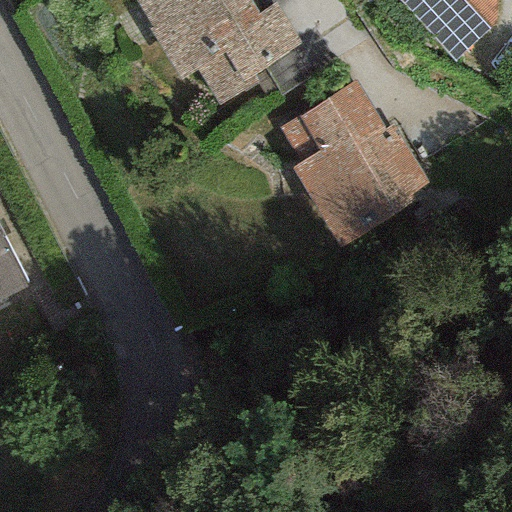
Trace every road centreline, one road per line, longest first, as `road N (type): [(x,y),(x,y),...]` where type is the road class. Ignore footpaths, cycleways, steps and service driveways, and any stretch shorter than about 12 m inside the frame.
road 1 (tertiary): [(106,511),(141,449),(148,376),(140,341),(0,51)]
road 2 (residential): [(320,0),(422,117)]
